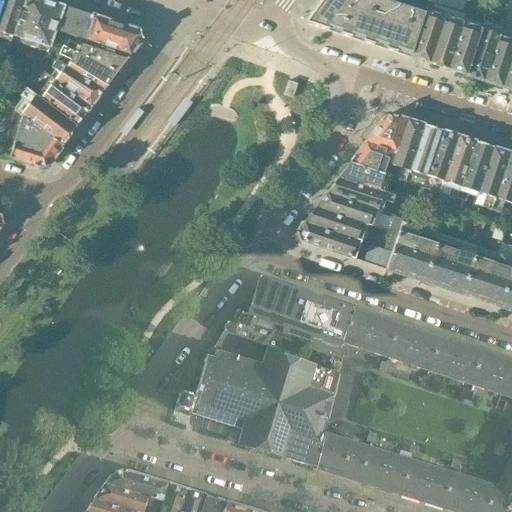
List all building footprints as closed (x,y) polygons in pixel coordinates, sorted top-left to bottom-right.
[(12,39),(24,0),(3,0),(0,12),(0,37),(1,35),(12,39)] [(43,1),(40,0),(24,0),(12,39),(22,42),(20,46),(28,48),(43,1)] [(410,59),(424,15),(382,1),(382,0),(320,0),(303,24),(342,37),(359,42),(410,59)] [(53,36),(56,26),(62,7),(43,1),(28,48),(47,55),(48,52),(51,43),(53,36)] [(86,32),(91,17),(62,7),(56,26),(54,32),(79,40),(82,31),(86,32)] [(424,15),(410,59),(428,65),(442,20),(424,14),(424,15)] [(91,17),(86,32),(83,41),(129,56),(141,40),(139,33),(91,17)] [(446,71),(461,26),(442,20),(428,65),(446,71)] [(483,83),(498,38),(500,29),(482,23),(480,32),(465,77),(483,83)] [(465,77),(480,32),(461,26),(446,71),(465,77)] [(65,41),(53,36),(51,43),(61,48),(65,41)] [(501,89),(511,56),(511,42),(504,39),(498,38),(483,83),(501,89)] [(129,56),(83,41),(79,48),(69,43),(65,50),(116,73),(129,56)] [(65,50),(61,48),(51,43),(48,52),(70,62),(65,69),(103,92),(116,73),(65,50)] [(25,68),(27,60),(14,56),(11,64),(25,68)] [(511,92),(511,56),(501,89),(511,92)] [(103,92),(65,69),(55,62),(49,69),(57,75),(53,80),(90,109),(103,92)] [(90,109),(53,80),(35,67),(29,75),(44,86),(47,88),(39,99),(76,127),(90,109)] [(228,73),(218,96),(246,109),(256,86),(228,73)] [(296,85),(287,82),(282,96),(292,99),(294,92),(296,85)] [(76,127),(39,99),(25,89),(19,98),(28,105),(20,115),(22,116),(62,147),(76,127)] [(62,147),(22,116),(20,115),(0,99),(0,113),(13,118),(0,156),(39,168),(47,166),(62,147)] [(406,183),(424,126),(391,115),(383,118),(364,143),(396,154),(393,164),(392,167),(400,169),(396,180),(399,181),(406,183)] [(423,189),(442,132),(424,126),(406,183),(415,187),(423,189)] [(440,195),(459,138),(442,132),(423,189),(440,195)] [(459,195),(476,143),(459,138),(440,195),(436,206),(443,209),(447,197),(449,197),(451,192),(456,194),(451,211),(454,212),(457,200),(459,195)] [(364,143),(348,164),(385,176),(389,163),(393,164),(396,154),(364,143)] [(478,194),(493,149),(476,143),(459,195),(457,200),(454,212),(458,213),(461,201),(465,203),(469,192),(478,194)] [(491,211),(510,154),(493,149),(478,194),(486,197),(482,208),(491,211)] [(511,205),(511,203),(511,154),(510,154),(491,211),(500,214),(504,203),(511,205)] [(385,176),(348,164),(346,166),(343,167),(338,173),(339,176),(337,178),(394,197),(396,192),(381,187),(385,176)] [(337,178),(325,194),(377,211),(380,201),(392,204),(394,197),(337,178)] [(401,199),(406,183),(399,181),(396,192),(394,197),(401,199)] [(325,194),(314,209),(365,226),(369,215),(375,216),(377,211),(325,194)] [(314,209),(303,224),(356,241),(359,232),(363,233),(365,226),(314,209)] [(395,216),(389,234),(396,236),(400,225),(402,219),(395,216)] [(303,224),(295,234),(297,242),(349,259),(356,241),(303,224)] [(421,231),(400,225),(396,236),(397,237),(392,253),(386,271),(406,277),(421,231)] [(493,229),(489,242),(499,245),(503,232),(493,229)] [(421,231),(406,277),(425,284),(440,237),(421,231)] [(396,236),(389,234),(383,251),(392,253),(397,237),(396,236)] [(440,237),(425,284),(443,290),(458,243),(440,237)] [(458,243),(443,290),(461,296),(477,249),(458,243)] [(383,251),(372,247),(366,264),(386,271),(392,253),(383,251)] [(477,249),(461,296),(481,302),(496,256),(477,249)] [(511,260),(496,256),(481,302),(499,308),(511,268),(511,260)] [(511,268),(499,308),(511,312),(511,268)] [(258,283),(250,308),(247,316),(275,324),(283,327),(281,334),(310,343),(308,350),(343,361),(344,359),(346,349),(342,348),(344,344),(355,311),(264,280),(262,280),(261,280),(260,281),(259,282),(258,283)] [(365,351),(376,318),(355,311),(344,344),(365,351)] [(223,334),(253,344),(265,348),(268,339),(270,340),(275,324),(247,316),(236,312),(231,326),(226,325),(223,329),(223,334)] [(389,359),(400,326),(376,318),(365,351),(389,359)] [(409,365),(420,332),(400,326),(389,359),(409,365)] [(431,373),(442,339),(420,332),(409,365),(431,373)] [(248,361),(253,344),(223,334),(214,350),(204,355),(205,359),(204,363),(201,362),(190,398),(179,395),(173,411),(190,416),(190,415),(242,431),(237,446),(317,471),(325,439),(321,438),(323,429),(327,430),(329,423),(335,424),(345,419),(357,372),(353,361),(344,359),(343,361),(340,374),(266,352),(261,367),(249,363),(250,361),(248,361)] [(451,379),(462,346),(442,339),(431,373),(451,379)] [(472,387),(483,353),(462,346),(451,379),(472,387)] [(492,393),(504,360),(483,353),(472,387),(492,393)] [(511,400),(511,362),(504,360),(492,393),(511,400)] [(386,375),(390,365),(382,362),(378,372),(386,375)] [(420,386),(429,389),(432,379),(423,377),(420,386)] [(462,399),(470,402),(473,393),(465,390),(462,399)] [(502,413),(511,415),(511,410),(511,405),(505,403),(502,413)] [(374,445),(377,436),(369,433),(366,443),(374,445)] [(326,436),(325,439),(317,471),(360,484),(371,450),(326,436)] [(416,459),(419,449),(410,446),(407,456),(416,459)] [(381,490),(392,456),(371,450),(360,484),(381,490)] [(402,497),(413,462),(392,456),(381,490),(402,497)] [(458,472),(461,462),(452,459),(449,469),(458,472)] [(422,503),(434,469),(413,462),(402,497),(422,503)] [(443,510),(455,475),(434,469),(422,503),(443,510)] [(511,500),(511,473),(508,471),(500,489),(498,488),(496,494),(502,496),(511,500)] [(169,487),(121,472),(114,474),(105,486),(154,502),(163,504),(169,487)] [(450,511),(466,511),(477,482),(455,475),(443,510),(450,511)] [(489,511),(496,494),(498,488),(477,482),(466,511),(489,511)] [(105,486),(93,502),(125,511),(143,511),(145,506),(152,509),(154,502),(105,486)] [(180,511),(187,492),(169,487),(163,504),(160,511),(180,511)] [(187,492),(180,511),(200,511),(205,498),(187,492)] [(511,511),(511,500),(502,496),(496,494),(489,511),(511,511)] [(223,511),(226,505),(214,501),(205,498),(200,511),(223,511)] [(125,511),(93,502),(85,511),(125,511)] [(163,504),(154,502),(152,509),(160,511),(163,504)]
